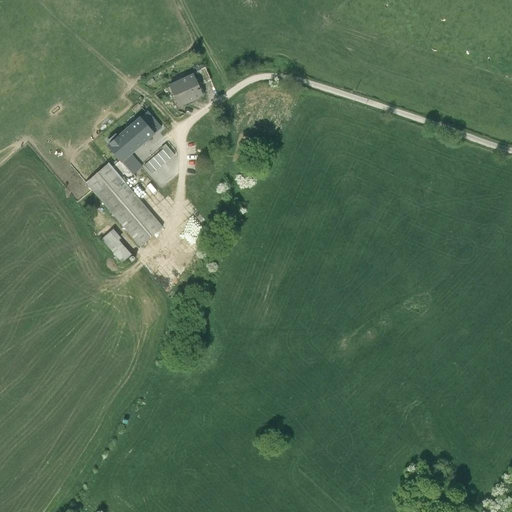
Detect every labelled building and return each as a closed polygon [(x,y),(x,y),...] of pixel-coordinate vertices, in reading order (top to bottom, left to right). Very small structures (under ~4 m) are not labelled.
[(194,75),(169,86),(179,108),(204,97),(194,75)] [(149,114),(131,128),(143,143),(161,129),(149,114)] [(143,143),(131,128),(109,146),(118,158),(86,184),(139,249),(166,228),(128,182),(133,178),(138,185),(146,179),(149,183),(156,177),(151,170),(168,156),(156,141),(140,154),(137,150),(145,145),(143,143)] [(111,228),(99,239),(120,262),(130,253),(117,240),(120,237),(111,228)] [(173,269),(181,263),(169,248),(147,267),(156,277),(170,265),(173,269)]
